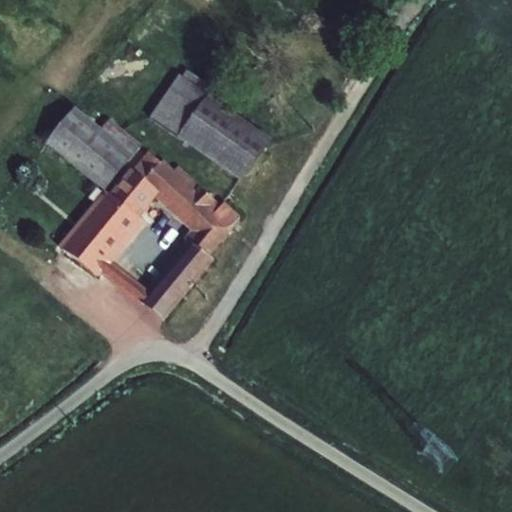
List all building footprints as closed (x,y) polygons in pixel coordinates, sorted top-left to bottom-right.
[(260,141),(197,102),(170,146),(233,185),(260,141)] [(113,155),(54,111),(28,146),(87,190),(113,155)] [(184,189),(179,195),(150,173),(130,158),(53,249),(66,259),(87,275),(90,270),(150,314),(180,278),(192,263),(200,253),(196,248),(223,214),(210,202),(206,207),(184,189)] [(156,167),(150,173),(179,195),(184,189),(156,167)] [(73,293),(87,275),(66,259),(52,277),(73,293)] [(203,271),(192,263),(180,278),(191,287),(203,271)]
